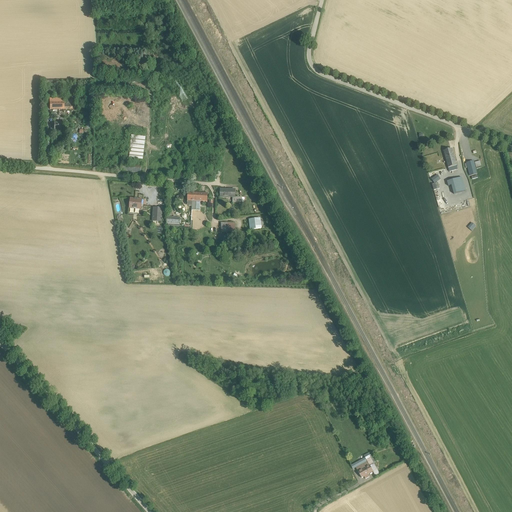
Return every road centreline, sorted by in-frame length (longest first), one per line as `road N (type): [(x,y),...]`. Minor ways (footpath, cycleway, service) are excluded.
road 1 (unclassified): [(511,142),(320,73),(310,49),(322,0)]
road 2 (unclassified): [(150,511),(0,341)]
road 3 (unclassified): [(224,185),(0,165)]
